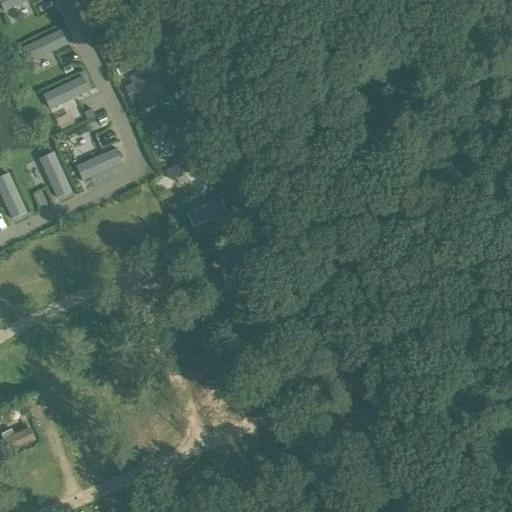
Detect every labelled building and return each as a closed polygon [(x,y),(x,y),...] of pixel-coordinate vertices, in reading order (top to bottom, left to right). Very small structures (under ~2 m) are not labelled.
[(0,0),(0,2),(4,12),(31,0),(0,0)] [(22,48),(28,63),(67,46),(60,31),(22,48)] [(159,89),(172,83),(165,68),(153,74),(140,80),(138,75),(130,79),(132,84),(126,87),(133,102),(146,96),(159,89)] [(44,95),(50,109),(88,92),(82,78),(44,95)] [(173,89),(148,100),(157,123),(182,112),(173,89)] [(175,134),(163,141),(170,154),(172,153),(174,152),(182,148),(194,141),(206,135),(199,122),(187,128),(175,134)] [(77,167),(83,181),(122,164),(115,150),(77,167)] [(53,153),(39,160),(57,199),(72,193),(53,153)] [(8,174),(0,177),(0,194),(12,221),(27,214),(8,174)] [(151,209),(143,214),(155,235),(163,231),(151,209)] [(199,226),(216,223),(214,211),(197,214),(199,226)] [(117,226),(103,232),(116,258),(129,252),(117,226)] [(83,287),(96,281),(78,244),(65,251),(83,287)] [(217,269),(222,282),(238,275),(233,262),(217,269)] [(28,267),(42,306),(55,302),(42,263),(28,267)] [(225,288),(230,302),(241,298),(236,284),(225,288)] [(0,288),(0,317),(14,313),(6,287),(0,288)] [(58,333),(31,342),(37,361),(65,352),(58,333)] [(216,340),(204,346),(210,358),(222,352),(216,340)] [(217,413),(235,405),(230,393),(212,401),(217,413)] [(234,409),(220,416),(226,429),(240,423),(234,409)] [(20,437),(24,450),(45,444),(42,431),(20,437)] [(283,435),(270,440),(276,459),(290,454),(283,435)] [(98,441),(82,444),(88,473),(104,469),(98,441)] [(241,455),(231,458),(236,478),(247,475),(241,455)] [(48,488),(35,493),(40,506),(53,501),(48,488)]
